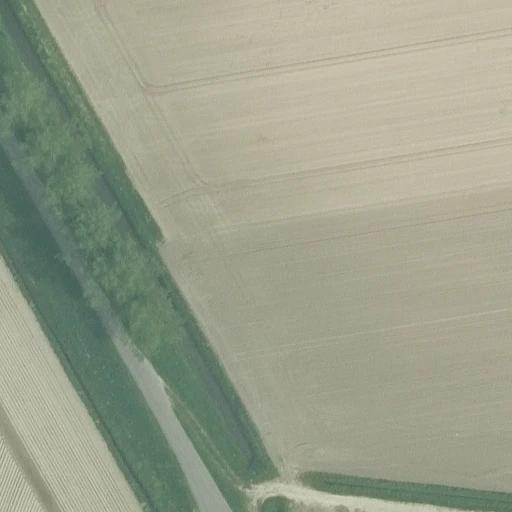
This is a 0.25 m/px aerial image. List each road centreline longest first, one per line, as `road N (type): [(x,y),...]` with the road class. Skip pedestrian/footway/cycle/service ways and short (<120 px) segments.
road 1 (unclassified): [(198,477),(0,128)]
road 2 (track): [(427,511),(285,491),(248,495),(188,416),(134,365)]
